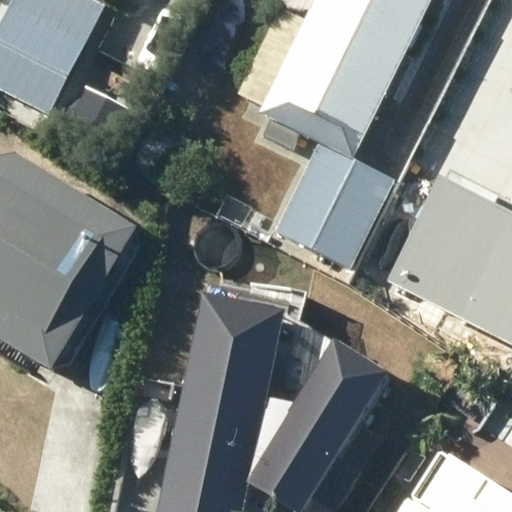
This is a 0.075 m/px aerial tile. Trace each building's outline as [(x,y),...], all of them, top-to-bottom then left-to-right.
[(102,7),(88,0),(8,0),(0,16),(0,87),(48,112),(102,7)] [(260,108),(257,115),(264,118),(254,140),(294,158),(304,137),(318,143),(276,235),(351,269),(392,179),(352,161),(425,0),(427,0),(440,6),(442,0),(314,0),(306,17),(279,5),(237,97),(260,108)] [(119,125),(71,97),(55,125),(104,153),(119,125)] [(0,341),(48,371),(134,230),(13,156),(0,160),(0,341)] [(396,283),(511,341),(511,230),(488,219),(496,204),(447,180),(396,283)] [(227,275),(231,271),(234,266),(236,261),(237,256),(237,250),(236,245),(234,240),(232,235),(228,231),(224,227),(220,224),(215,222),(210,221),(204,221),(199,222),(194,224),(189,226),(185,230),(181,234),(178,238),(176,243),(175,249),(175,254),(176,259),(178,264),(180,269),(184,273),(188,277),(192,280),(197,282),(202,283),(208,283),(213,282),(218,281),(223,278),(227,275)] [(120,511),(231,511),(233,510),(237,503),(240,495),(240,486),(303,503),(305,497),(322,501),(333,459),(343,461),(349,436),(337,432),(351,380),(196,340),(163,468),(134,460),(120,511)] [(482,511),(435,481),(417,509),(406,502),(399,511),(482,511)]
